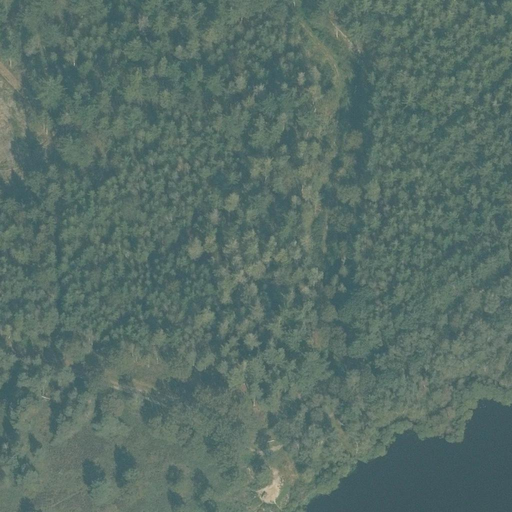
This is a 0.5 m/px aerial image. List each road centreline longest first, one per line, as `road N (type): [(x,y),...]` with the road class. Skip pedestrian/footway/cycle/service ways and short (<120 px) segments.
road 1 (track): [(0,345),(254,431),(274,428),(511,274)]
road 2 (track): [(329,417),(356,57),(300,0)]
